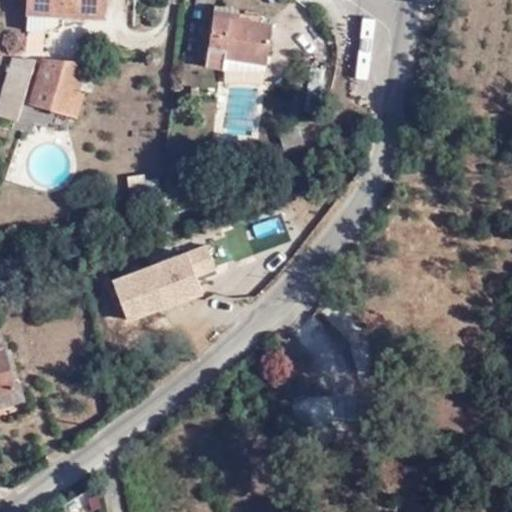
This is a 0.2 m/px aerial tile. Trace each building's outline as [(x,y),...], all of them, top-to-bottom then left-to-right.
[(29,0),(27,23),(45,26),(47,21),(62,22),(64,7),(99,10),(99,0),(29,0)] [(203,60),(218,63),(220,53),(260,59),(266,16),(210,9),(203,60)] [(0,112),(18,117),(36,58),(16,57),(0,112)] [(35,98),(75,111),(83,90),(78,88),(86,58),(46,57),(35,98)] [(305,59),(303,86),(316,89),(319,61),(305,59)] [(257,124),(257,84),(229,84),(228,124),(257,124)] [(315,105),(316,89),(303,86),(301,103),(315,105)] [(272,125),(278,142),(295,137),(290,120),(272,125)] [(276,180),(298,175),(294,158),(273,163),(276,180)] [(126,170),(126,182),(144,182),(144,169),(126,170)] [(192,257),(169,264),(173,281),(197,274),(192,257)] [(197,274),(173,281),(176,293),(200,287),(197,274)] [(12,290),(0,293),(0,309),(16,305),(12,290)] [(5,348),(0,349),(0,391),(16,387),(5,348)] [(359,355),(363,382),(375,380),(371,353),(359,355)] [(16,387),(0,391),(0,403),(17,398),(16,387)] [(343,413),(342,396),(298,397),(298,414),(343,413)] [(419,447),(448,448),(448,429),(419,429),(419,447)]
